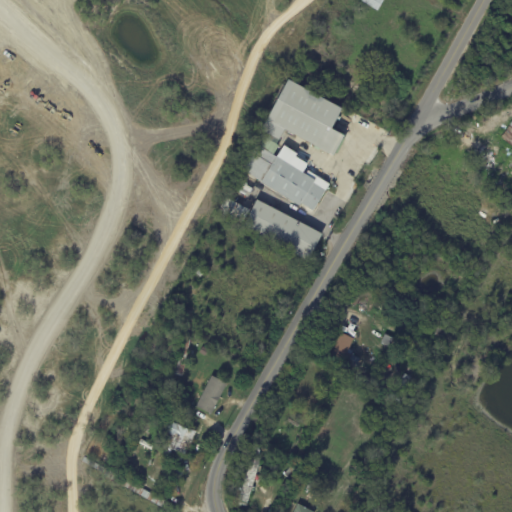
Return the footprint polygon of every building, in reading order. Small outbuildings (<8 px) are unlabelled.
[(385,0),(379,11),(363,1),(363,0),(385,0)] [(340,120),(335,129),(349,136),(338,156),(322,148),(321,151),(315,148),(317,145),(288,129),(282,140),(265,131),(293,79),(346,108),(340,120)] [(511,120),(500,137),(511,145),(511,120)] [(281,141),(279,144),(281,146),(276,155),(280,157),(287,145),(300,154),(298,157),(310,164),(309,166),(309,167),(305,173),(308,174),(310,171),(332,184),(315,211),(303,204),(301,206),(264,183),(264,182),(242,168),(257,144),(258,144),(264,135),(270,139),(272,135),(281,141)] [(251,210),(243,224),(220,212),(228,197),(251,210)] [(325,234),(310,261),(246,227),(260,200),(325,234)] [(352,303),(356,296),(361,300),(357,306),(352,303)] [(368,304),(373,305),(372,309),(370,308),(369,312),(365,311),(366,308),(367,308),(368,304)] [(450,327),(445,339),(431,332),(436,321),(450,327)] [(343,333),(356,340),(349,353),(356,356),(352,364),(332,355),(343,333)] [(396,340),(391,347),(383,343),(387,335),(396,340)] [(192,338),(184,376),(176,374),(184,336),(192,338)] [(437,352),(430,365),(415,357),(422,344),(437,352)] [(207,350),(203,355),(199,351),(203,347),(207,350)] [(366,380),(363,383),(356,378),(358,375),(366,380)] [(406,375),(411,378),(409,382),(411,383),(408,388),(405,386),(403,390),(399,388),(406,375)] [(223,382),(227,384),(211,414),(196,406),(212,376),(223,382)] [(374,381),(370,388),(365,385),(369,378),(374,381)] [(402,404),(391,399),(394,391),(406,396),(402,404)] [(198,434),(188,457),(164,446),(168,436),(170,436),(170,435),(165,433),(170,422),(198,434)] [(104,468),(102,472),(82,461),(84,457),(104,468)] [(260,467),(249,503),(240,500),(254,457),(262,460),(260,467)] [(166,493),(166,494),(160,491),(172,464),(179,467),(178,468),(185,471),(180,481),(174,477),(166,493)] [(293,481),(286,475),(292,467),(300,473),(293,481)] [(106,472),(108,470),(113,473),(110,478),(105,475),(106,472)] [(162,508),(115,482),(118,475),(166,501),(162,508)]
